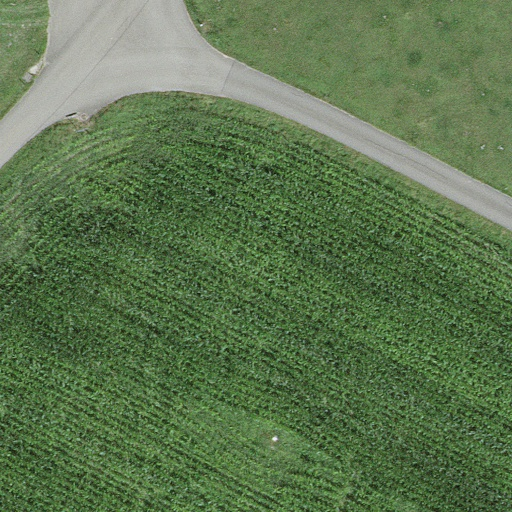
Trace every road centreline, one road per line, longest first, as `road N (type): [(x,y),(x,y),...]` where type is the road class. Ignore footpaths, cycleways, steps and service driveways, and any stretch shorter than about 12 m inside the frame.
road 1 (unclassified): [(511,226),(311,121),(105,28)]
road 2 (residential): [(105,28),(0,141)]
